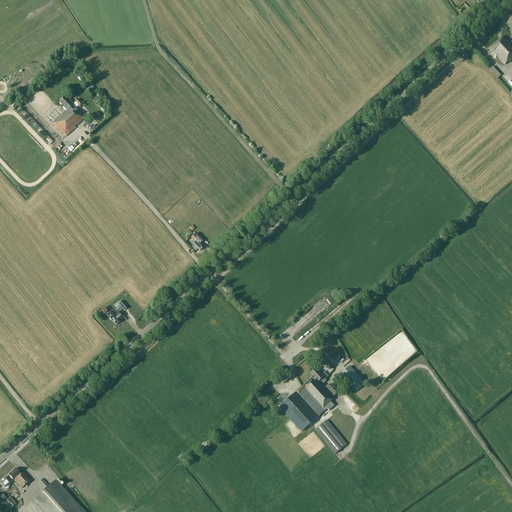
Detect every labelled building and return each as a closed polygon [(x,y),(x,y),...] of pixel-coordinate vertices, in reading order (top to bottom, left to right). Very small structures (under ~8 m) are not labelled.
[(511,41),(510,43),(503,36),(489,49),(492,52),(493,51),(494,52),(494,53),(505,65),(508,62),(509,63),(511,59),(511,41)] [(501,75),(493,67),(489,70),(497,79),(501,75)] [(74,106),(76,104),(80,108),(83,105),(78,99),(74,102),(73,103),(66,95),(59,102),(67,110),(52,124),(54,126),(52,128),(50,126),(46,130),(55,139),(59,135),(54,130),(55,129),(61,134),(62,133),(65,136),(85,118),(74,106)] [(56,146),(62,153),(67,149),(60,142),(56,146)] [(201,239),(203,237),(200,235),(199,237),(196,234),(192,237),(194,240),(191,242),(193,245),(191,246),(196,251),(198,249),(199,251),(203,247),(200,244),(203,241),(201,239)] [(324,297),(311,309),(317,315),(329,303),(324,297)] [(124,311),(127,308),(121,301),(118,304),(117,303),(114,306),(117,310),(118,310),(117,311),(116,310),(113,314),(115,316),(111,320),(116,325),(120,321),(119,320),(123,317),(119,313),(123,309),(124,311)] [(390,371),(401,362),(401,357),(404,355),(404,348),(402,345),(402,343),(399,343),(399,339),(390,339),(373,354),(373,362),(375,364),(375,367),(373,369),(382,379),(389,373),(389,371),(390,371)] [(350,366),(341,374),(356,392),(365,384),(350,366)] [(337,394),(328,385),(324,388),(317,381),(319,379),(323,384),(326,381),(325,380),(329,377),(324,372),(321,374),(316,369),(310,373),(313,377),(296,392),(300,397),(307,390),(323,408),(330,402),(334,399),(333,397),(337,394)] [(300,397),(296,392),(279,407),(281,409),(302,432),(318,417),(300,397)] [(327,420),(324,422),(315,430),(335,454),(347,444),(327,420)] [(14,481),(21,489),(30,480),(23,472),(20,475),(15,469),(8,475),(13,481),(14,481)] [(9,482),(5,477),(0,481),(0,484),(3,487),(4,488),(7,486),(8,487),(9,486),(8,485),(10,483),(9,482)] [(49,487),(42,479),(38,482),(45,490),(32,502),(40,511),(83,511),(55,481),(49,487)] [(9,510),(13,506),(7,499),(3,503),(9,510)]
